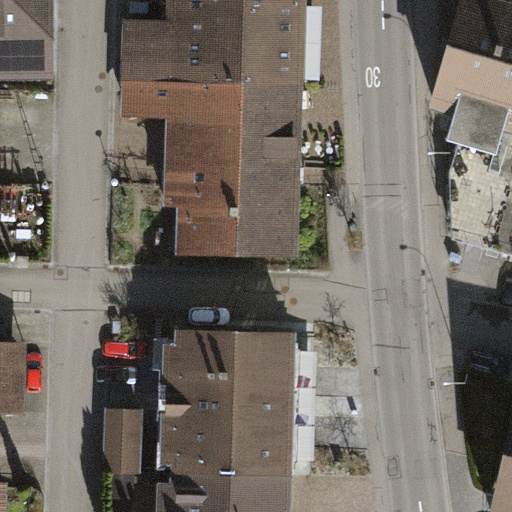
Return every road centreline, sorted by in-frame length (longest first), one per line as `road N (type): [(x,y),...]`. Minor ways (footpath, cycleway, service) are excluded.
road 1 (tertiary): [(385,0),(399,312),(421,511)]
road 2 (residential): [(76,511),(89,0)]
